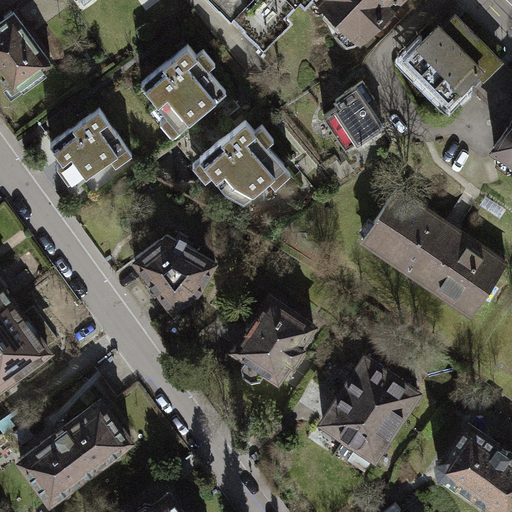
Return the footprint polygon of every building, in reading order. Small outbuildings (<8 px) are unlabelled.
[(220,0),(233,12),(234,15),(262,42),(302,1),(305,5),(306,0),(220,0)] [(347,42),(356,40),(396,0),(315,0),(337,21),(335,30),(347,42)] [(411,39),(396,54),(444,102),(459,87),(472,73),(479,81),(501,59),(452,10),(444,18),(447,21),(442,26),(434,17),(411,39)] [(14,11),(0,21),(0,74),(11,91),(51,62),(14,11)] [(167,63),(146,79),(158,94),(170,108),(163,114),(174,128),(191,113),(217,92),(227,85),(209,63),(215,58),(203,44),(197,49),(186,36),(161,56),(167,63)] [(337,101),(321,111),(343,145),(359,135),(380,121),(366,99),(372,96),(360,77),(333,94),(337,101)] [(108,115),(97,99),(70,118),(76,126),(51,144),(58,155),(62,160),(55,164),(67,181),(73,177),(76,181),(91,170),(106,158),(113,168),(135,153),(108,115)] [(487,142),(484,146),(484,152),(497,162),(504,160),(511,165),(511,102),(484,139),(487,142)] [(256,123),(245,110),(219,131),(224,137),(195,160),(206,174),(214,168),(216,171),(229,185),(245,196),(271,175),(276,182),(293,167),(270,139),(277,133),(263,117),(256,123)] [(506,257),(390,180),(353,237),(469,313),(506,257)] [(165,229),(134,254),(173,305),(197,287),(214,257),(184,239),(188,232),(179,227),(175,234),(165,229)] [(0,280),(0,306),(12,297),(0,280)] [(270,285),(229,342),(247,355),(241,363),(243,370),(251,375),(258,374),(264,366),(279,376),(319,320),(270,285)] [(0,384),(50,348),(12,297),(0,306),(0,384)] [(424,388),(366,346),(317,414),(376,455),(424,388)] [(100,396),(20,457),(51,498),(131,437),(100,396)] [(511,450),(470,420),(439,463),(507,511),(508,511),(511,507),(511,450)] [(189,511),(187,511),(184,511),(169,490),(151,503),(144,502),(134,510),(134,511),(189,511)]
